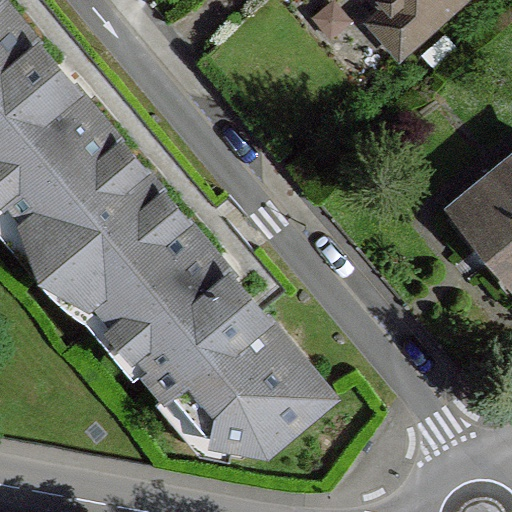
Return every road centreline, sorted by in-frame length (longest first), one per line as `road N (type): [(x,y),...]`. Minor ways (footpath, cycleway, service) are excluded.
road 1 (residential): [(93,0),(467,463)]
road 2 (tertiary): [(0,487),(138,511)]
